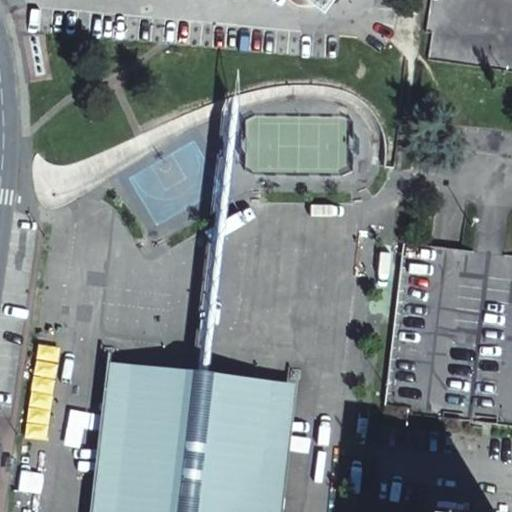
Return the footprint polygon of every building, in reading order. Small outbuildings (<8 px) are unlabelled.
[(431,33),(427,60),(480,68),(511,72),(511,0),(428,0),(424,33),(431,33)] [(193,381),(191,391),(202,392),(203,381),(227,156),(217,155),(193,381)] [(394,172),(364,168),(361,189),(391,192),(394,172)] [(392,338),(384,408),(395,409),(405,334),(511,351),(511,258),(403,246),(392,338)] [(511,351),(405,334),(395,409),(411,411),(410,417),(511,428),(511,351)] [(112,349),(100,347),(99,358),(111,359),(112,349)] [(300,366),(290,365),(289,376),(299,377),(300,366)] [(90,511),(114,511),(130,374),(105,372),(90,511)] [(114,511),(177,511),(191,391),(193,381),(130,374),(114,511)] [(202,392),(189,511),(253,511),(267,388),(203,381),(202,392)] [(267,388),(253,511),(277,511),(291,391),(267,388)] [(191,391),(177,511),(189,511),(202,392),(191,391)]
